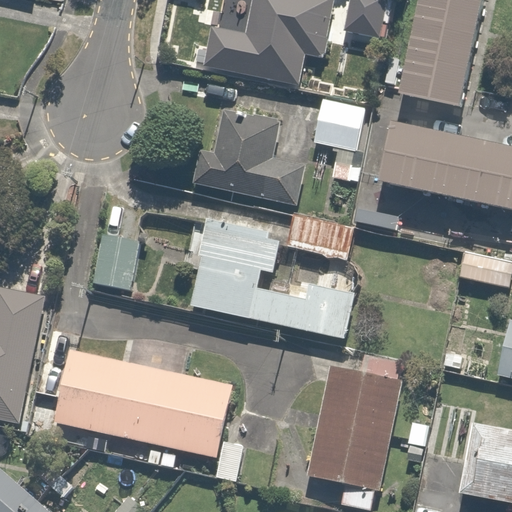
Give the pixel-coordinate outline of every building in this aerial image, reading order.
[(347,2),(338,0),(228,0),(213,71),(308,92),(315,59),(333,63),(347,2)] [(406,3),(389,0),(356,0),(352,23),(400,33),(406,3)] [(502,0),(438,0),(416,103),(476,117),(502,0)] [(379,113),(331,103),(321,148),(343,153),(370,158),(379,113)] [(208,150),(200,187),(308,212),(318,168),(289,161),(296,132),(234,117),(225,154),(208,150)] [(511,152),(394,127),(382,186),(511,214),(511,152)] [(370,158),(343,153),(337,181),(364,187),(370,158)] [(408,217),(361,206),(357,225),(404,236),(408,217)] [(361,230),(300,219),(294,252),(355,264),(361,230)] [(292,248),(214,233),(198,315),(357,346),(367,296),(286,281),(292,248)] [(153,249),(111,241),(102,289),(144,297),(153,249)] [(508,262),(472,254),(466,281),(502,289),(508,262)] [(0,421),(28,427),(52,304),(2,294),(0,306),(0,421)] [(63,432),(159,451),(156,467),(186,473),(189,457),(228,465),(243,389),(78,356),(63,432)] [(361,511),(381,511),(409,366),(372,359),(368,381),(338,375),(318,481),(352,488),(347,509),(361,511)] [(436,430),(417,427),(411,459),(430,463),(436,430)] [(511,436),(482,431),(468,501),(511,509),(511,436)] [(54,511),(0,467),(0,511),(54,511)] [(153,511),(155,511),(138,497),(126,511),(153,511)]
